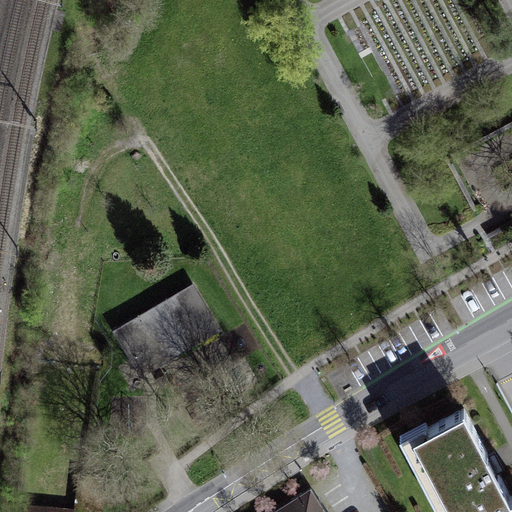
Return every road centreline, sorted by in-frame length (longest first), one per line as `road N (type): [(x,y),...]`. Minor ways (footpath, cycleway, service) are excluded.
road 1 (track): [(303,381),(158,133),(89,159),(80,221),(132,263)]
road 2 (residential): [(511,319),(189,511)]
